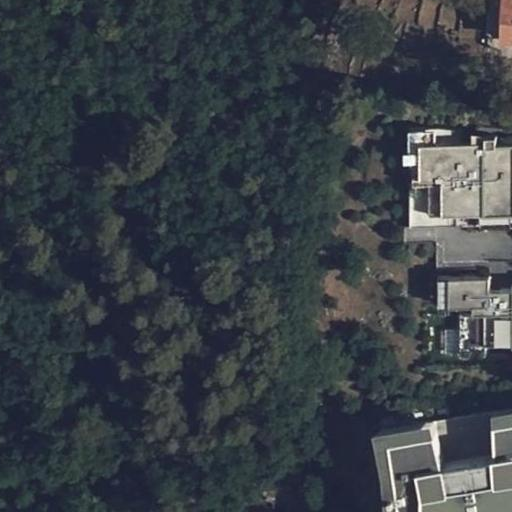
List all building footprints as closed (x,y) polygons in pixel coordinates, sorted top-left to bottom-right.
[(495,0),(494,38),(503,38),(504,0),(495,0)] [(511,0),(504,0),(503,38),(511,38),(511,0)] [(442,129),(408,130),(409,227),(511,225),(511,143),(494,144),(495,135),(460,136),(460,131),(442,129)] [(485,345),(511,344),(511,281),(511,289),(488,290),(487,276),(437,277),(437,306),(459,305),(460,356),(485,355),(485,345)] [(435,415),(437,429),(496,420),(495,407),(435,415)] [(511,511),(511,417),(496,420),(437,429),(394,436),(398,459),(385,461),(391,508),(405,506),(406,511),(511,511)]
